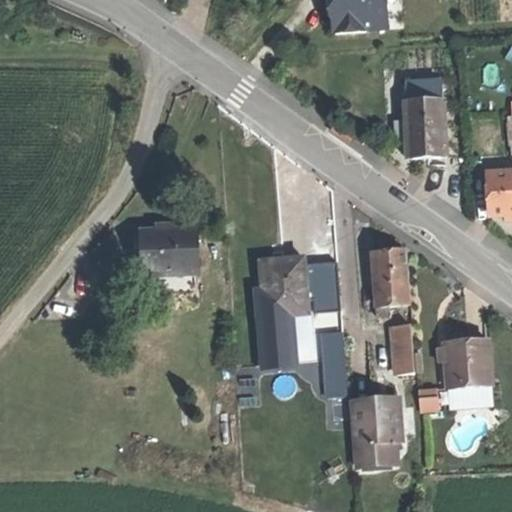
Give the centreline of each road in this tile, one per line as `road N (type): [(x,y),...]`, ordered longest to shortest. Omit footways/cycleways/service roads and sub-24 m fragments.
road 1 (tertiary): [(511,284),(173,46)]
road 2 (residential): [(173,46),(134,164),(67,256)]
